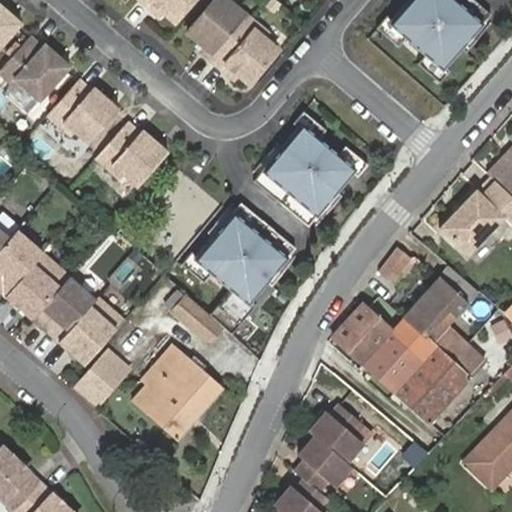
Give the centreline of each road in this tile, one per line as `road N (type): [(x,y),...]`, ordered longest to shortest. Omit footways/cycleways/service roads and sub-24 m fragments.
road 1 (residential): [(219,511),(323,307),(443,157)]
road 2 (residential): [(313,51),(258,116),(229,128),(204,121),(62,0)]
road 3 (residential): [(148,511),(130,504),(78,424),(0,354)]
road 4 (residential): [(313,51),(443,157)]
